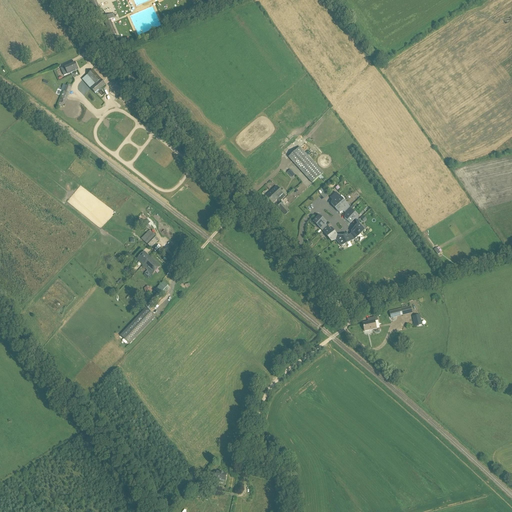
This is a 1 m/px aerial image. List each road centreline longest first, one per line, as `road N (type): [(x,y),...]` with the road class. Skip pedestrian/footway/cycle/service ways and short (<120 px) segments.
road 1 (unclassified): [(331,337),(347,324),(346,313),(62,0)]
road 2 (track): [(331,337),(281,374),(256,413),(255,433),(285,471),(292,511)]
